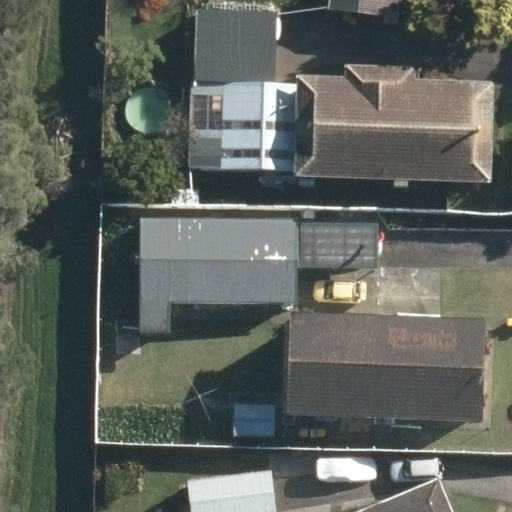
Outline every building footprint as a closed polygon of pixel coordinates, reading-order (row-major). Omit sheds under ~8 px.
[(398,0),(357,0),(356,18),(396,21),(398,0)] [(296,184),(492,186),(493,90),(414,90),(414,74),(347,72),(346,87),(296,88),(296,184)] [(192,172),(291,174),(294,91),(194,89),(192,172)] [(138,338),(170,340),(170,306),(296,310),(297,271),(377,273),(378,233),(299,231),(299,227),(141,223),(138,338)] [(286,424),(481,428),(484,323),(289,319),(286,424)] [(235,411),(236,445),(274,446),(274,410),(235,411)] [(277,511),(273,477),(190,487),(192,511),(277,511)] [(377,511),(448,511),(437,487),(377,511)]
